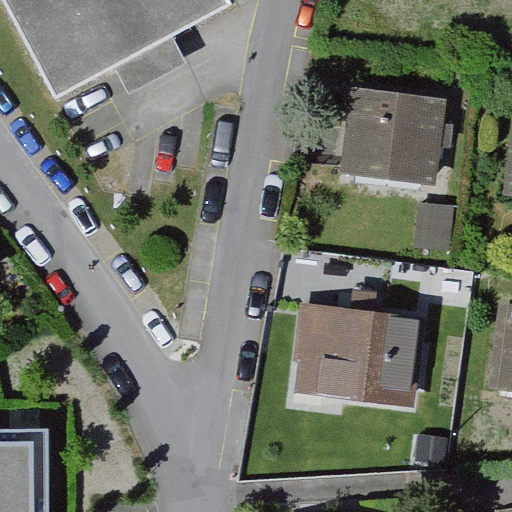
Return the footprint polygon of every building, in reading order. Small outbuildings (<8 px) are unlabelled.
[(0,0),(0,31),(48,123),(231,28),(216,0),(0,0)] [(349,99),(342,185),(435,192),(442,107),(349,99)] [(511,126),(505,126),(501,212),(511,212),(511,126)] [(291,310),(285,410),(410,417),(415,317),(291,310)] [(511,321),(486,320),(484,411),(511,412),(511,321)] [(0,511),(43,511),(45,437),(0,436),(0,511)]
